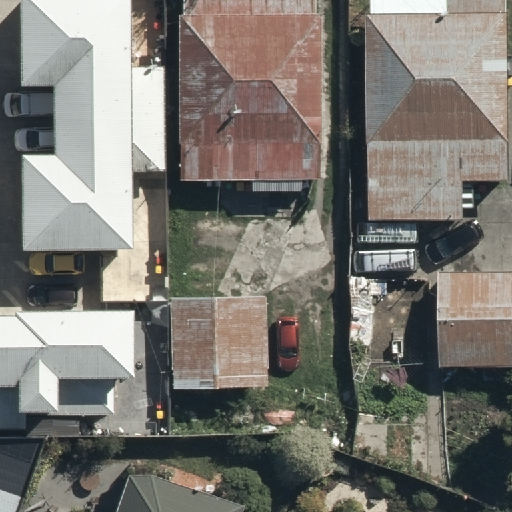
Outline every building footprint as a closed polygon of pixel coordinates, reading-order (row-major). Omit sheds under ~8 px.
[(124,59),(124,0),(15,0),(15,66),(44,66),(44,136),(15,136),(15,237),(122,237),(122,162),(157,162),(157,59),(124,59)] [(315,0),(181,0),(184,171),(317,169),(315,0)] [(364,0),(369,200),(412,199),(451,198),(450,164),(498,162),(493,0),(364,0)] [(511,268),(445,270),(446,358),(511,357),(511,268)] [(264,288),(165,290),(166,378),(265,377),(264,288)] [(128,296),(0,297),(0,368),(14,368),(14,401),(54,400),(53,367),(129,366),(128,296)] [(0,511),(10,511),(37,434),(0,434),(0,511)] [(225,511),(233,489),(124,451),(102,511),(32,511),(29,511),(28,511),(225,511)] [(258,488),(247,511),(298,511),(303,501),(268,485),(265,491),(258,488)]
